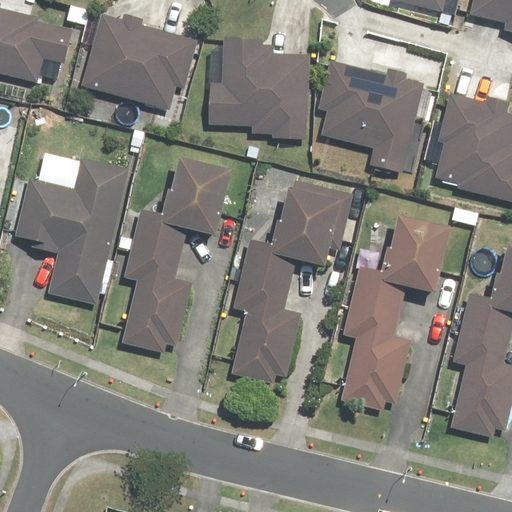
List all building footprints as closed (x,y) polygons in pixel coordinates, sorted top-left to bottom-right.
[(442,15),(445,0),(392,0),(392,3),(442,15)] [(511,41),(511,0),(470,0),(466,16),(505,28),(502,38),(511,41)] [(0,79),(38,86),(41,65),(66,69),(72,33),(37,27),(38,23),(0,16),(0,79)] [(120,25),(98,20),(81,90),(96,94),(94,98),(171,116),(175,96),(184,98),(196,46),(137,32),(140,21),(122,17),(120,25)] [(271,46),(221,45),(219,87),(209,87),(208,128),(227,129),(227,138),(266,139),(266,147),(306,148),(309,62),(270,61),(271,46)] [(398,184),(415,122),(426,125),(434,95),(423,92),(402,86),(404,77),(390,73),(388,81),(328,65),(315,114),(325,116),(319,139),(373,154),(367,175),(398,184)] [(482,109),(450,99),(432,158),(438,160),(430,186),(511,211),(511,120),(506,119),(510,106),(485,98),(482,109)] [(95,309),(129,174),(84,163),(76,195),(29,183),(13,251),(54,261),(46,296),(95,309)] [(231,178),(174,165),(161,222),(135,217),(121,280),(137,283),(123,347),(176,359),(191,289),(175,285),(184,241),(215,248),(231,178)] [(340,207),(283,194),(271,251),(245,246),(231,309),(246,312),(232,376),(285,388),(300,318),(284,314),(294,270),(325,277),(340,207)] [(448,235),(390,222),(378,279),(352,273),(338,337),(353,340),(339,404),(392,415),(408,345),(391,342),(401,298),(432,305),(448,235)] [(511,251),(499,249),(486,311),(461,306),(449,364),(464,367),(451,426),(464,428),(462,437),(495,444),(497,437),(504,438),(511,398),(511,372),(498,370),(508,326),(511,326),(511,251)]
